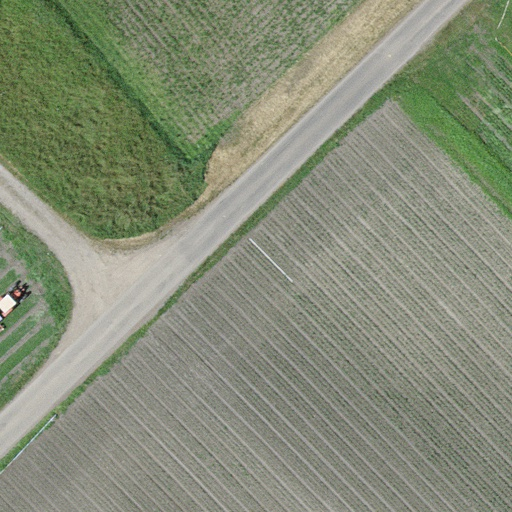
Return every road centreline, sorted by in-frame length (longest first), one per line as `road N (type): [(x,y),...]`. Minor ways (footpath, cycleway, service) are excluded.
road 1 (unclassified): [(455,0),(0,438)]
road 2 (track): [(0,194),(122,320)]
